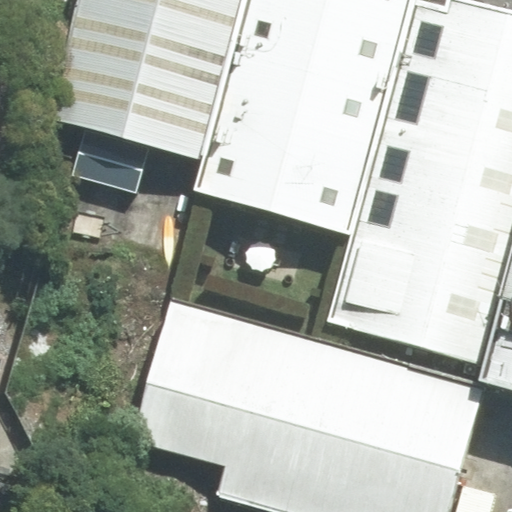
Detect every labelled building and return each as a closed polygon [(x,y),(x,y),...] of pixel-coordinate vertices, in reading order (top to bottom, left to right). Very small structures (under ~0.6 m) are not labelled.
[(72,0),(41,110),(202,156),(247,0),(72,0)] [(348,228),(413,0),(247,0),(202,156),(194,184),(348,228)] [(322,318),(471,361),(511,217),(511,12),(470,0),(413,0),(348,228),(322,318)] [(511,217),(471,361),(511,372),(511,217)] [(177,316),(144,444),(234,467),(229,489),(316,511),(457,511),(488,396),(177,316)]
